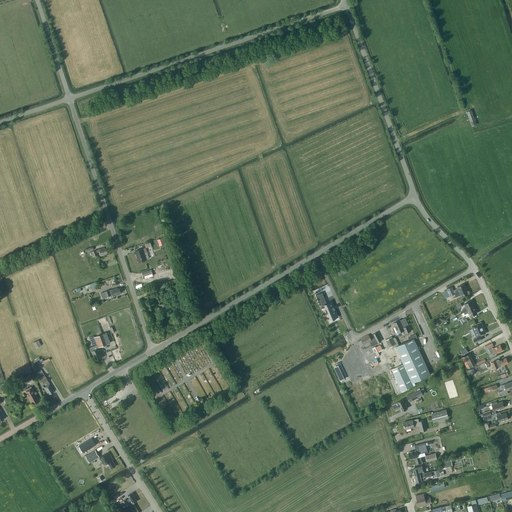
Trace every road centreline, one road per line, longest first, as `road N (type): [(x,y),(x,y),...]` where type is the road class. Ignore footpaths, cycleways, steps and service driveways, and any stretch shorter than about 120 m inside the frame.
road 1 (unclassified): [(151,350),(414,195)]
road 2 (unclassified): [(69,98),(346,5)]
road 3 (unclassified): [(151,350),(69,98)]
road 4 (unclassified): [(414,195),(346,5)]
road 5 (unclassified): [(511,347),(477,273),(414,195)]
road 6 (unclassified): [(158,511),(83,390)]
